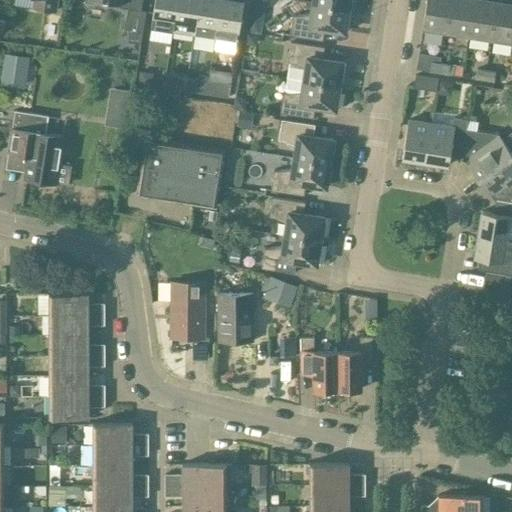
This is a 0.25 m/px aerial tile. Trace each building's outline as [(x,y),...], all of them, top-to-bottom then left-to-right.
[(34,0),(34,7),(56,10),(58,0),(34,0)] [(86,0),(86,1),(105,4),(109,1),(121,3),(120,7),(141,10),(142,0),(86,0)] [(178,0),(155,0),(152,26),(174,29),(178,0)] [(200,0),(178,0),(174,29),(195,33),(200,0)] [(200,0),(195,33),(217,36),(222,0),(200,0)] [(222,0),(217,36),(238,39),(244,0),(222,0)] [(261,32),(264,0),(249,0),(247,30),(261,32)] [(427,0),(423,30),(446,33),(451,0),(427,0)] [(451,0),(446,33),(469,37),(474,0),(451,0)] [(474,0),(469,37),(492,40),(498,2),(484,0),(474,0)] [(348,15),(349,8),(309,1),(307,13),(298,15),(293,14),(290,35),(319,39),(321,27),(346,31),(346,28),(349,28),(351,15),(348,15)] [(511,4),(498,2),(492,40),(511,43),(511,4)] [(299,79),(340,85),(341,78),(344,78),(346,65),(343,64),(344,61),(319,57),(320,46),(292,41),(289,62),(294,62),(301,67),(299,79)] [(0,79),(0,82),(24,87),(29,55),(5,51),(0,79)] [(438,72),(439,62),(429,61),(428,70),(438,72)] [(449,64),(439,62),(438,72),(448,74),(449,64)] [(484,79),(486,69),(476,67),(474,77),(484,79)] [(496,71),(486,69),(484,79),(494,80),(496,71)] [(414,86),(437,90),(439,78),(416,74),(414,86)] [(208,92),(210,78),(189,75),(186,89),(208,92)] [(210,78),(208,92),(228,95),(230,82),(210,78)] [(340,85),(299,79),(298,90),(289,93),(284,92),(281,112),(309,117),(311,105),(336,109),(337,106),(339,106),(341,93),(339,92),(340,85)] [(105,123),(122,124),(124,87),(108,86),(105,123)] [(25,178),(57,183),(64,136),(46,133),(49,115),(16,110),(9,151),(29,154),(25,178)] [(452,126),(432,123),(426,161),(449,164),(451,152),(462,154),(467,120),(454,118),(452,126)] [(282,119),(279,139),(284,140),(292,145),(290,156),(331,163),(332,155),(334,156),(336,142),(334,142),(334,139),(313,136),(315,124),(311,123),(282,119)] [(426,161),(432,123),(409,119),(403,157),(426,161)] [(466,128),(462,154),(463,154),(462,155),(470,156),(473,161),(469,164),(479,178),(511,153),(511,150),(503,138),(499,134),(474,130),(466,128)] [(139,194),(216,207),(224,151),(148,139),(139,194)] [(497,201),(497,202),(511,203),(511,153),(479,178),(489,192),(493,189),(497,193),(496,201),(497,201)] [(331,163),(290,156),(288,168),(280,170),(275,169),(271,190),(300,194),(302,182),(327,186),(327,183),(330,183),(332,170),(330,170),(331,163)] [(280,234),(321,240),(322,233),(325,233),(327,220),(324,219),(325,216),(300,212),(301,201),(273,196),(270,217),(275,217),(282,222),(280,234)] [(511,203),(497,202),(495,212),(483,210),(479,233),(511,238),(511,203)] [(511,272),(511,238),(479,233),(476,257),(489,259),(487,271),(511,275),(511,272)] [(265,247),(262,267),(291,272),(295,272),(297,261),(318,264),(318,261),(320,261),(323,248),(320,247),(321,240),(280,234),(279,245),(270,248),(265,247)] [(509,293),(511,275),(507,274),(487,271),(484,289),(509,293)] [(263,295),(290,306),(297,286),(271,276),(263,295)] [(193,358),(210,358),(210,337),(205,337),(206,281),(172,280),(171,337),(194,337),(193,358)] [(52,313),(104,313),(104,302),(88,302),(88,292),(52,292),(52,313)] [(254,341),(253,292),(219,292),(219,341),(254,341)] [(52,334),(88,333),(88,324),(104,324),(104,313),(52,313),(52,334)] [(52,354),(104,354),(104,343),(88,343),(88,333),(52,334),(52,354)] [(338,351),(338,389),(362,388),(362,361),(374,361),(374,335),(361,336),(361,351),(338,351)] [(280,352),(294,352),(295,336),(280,336),(280,352)] [(338,389),(338,351),(315,351),(315,336),(302,336),(302,361),(314,361),(314,389),(338,389)] [(52,374),(88,374),(88,365),(104,365),(104,354),(52,354),(52,374)] [(20,366),(43,367),(43,359),(20,358),(20,366)] [(52,395),(104,394),(104,384),(88,384),(88,374),(52,374),(52,395)] [(104,394),(52,395),(52,416),(89,416),(89,405),(105,405),(104,394)] [(96,444),(148,443),(148,433),(132,433),(132,422),(96,422),(96,444)] [(96,464),(132,464),(132,454),(148,454),(148,443),(96,444),(96,464)] [(254,483),(254,497),(267,496),(265,462),(242,463),(243,483),(254,483)] [(312,484),(365,484),(365,473),(349,473),(349,462),(312,462),(312,484)] [(165,484),(224,484),(224,463),(182,463),(182,473),(165,474),(165,484)] [(96,484),(148,484),(148,474),(132,474),(132,464),(96,464),(96,484)] [(96,505),(132,505),(132,495),(148,495),(148,484),(96,484),(96,505)] [(182,505),(224,505),(224,484),(165,484),(165,495),(182,495),(182,505)] [(365,484),(312,484),(312,504),(349,504),(349,494),(365,494),(365,484)] [(421,511),(480,511),(481,494),(439,494),(438,504),(421,504),(421,511)]
